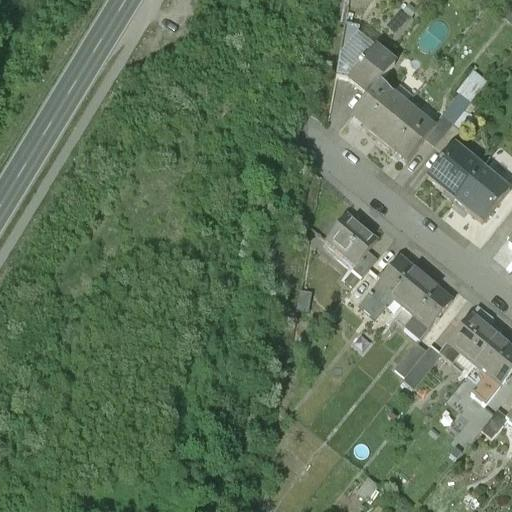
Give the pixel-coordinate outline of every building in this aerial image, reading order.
[(393,37),(408,21),(398,13),(384,30),(393,37)] [(344,29),(334,82),(348,84),(349,83),(356,43),(358,31),(344,29)] [(362,49),(356,43),(349,83),(368,58),(360,51),(362,49)] [(393,68),(373,52),(368,58),(349,83),(348,84),(366,100),(352,118),(365,128),(362,131),(377,144),(401,114),(387,103),(391,99),(378,88),(393,68)] [(415,125),(401,114),(377,144),(393,156),(395,153),(408,163),(432,132),(418,121),(415,125)] [(451,130),(434,151),(444,160),(447,156),(448,157),(462,138),(451,130)] [(448,157),(447,156),(444,160),(426,183),(444,197),(445,196),(454,204),(480,173),(467,162),(462,168),(448,157)] [(480,173),(454,204),(464,212),(463,213),(481,228),(508,196),(480,173)] [(376,246),(345,221),(322,249),(353,274),(367,258),(376,246)] [(353,274),(351,278),(359,284),(375,265),(367,258),(353,274)] [(424,284),(397,263),(374,291),(393,307),(395,308),(401,313),(424,284)] [(351,278),(344,286),(352,293),(359,284),(351,278)] [(424,284),(401,313),(411,322),(427,334),(450,306),(424,284)] [(393,307),(374,291),(357,313),(373,326),(388,308),(391,310),(393,307)] [(495,342),(469,321),(446,349),(460,360),(473,370),(495,342)] [(411,322),(402,334),(417,346),(427,334),(411,322)] [(511,375),(511,355),(495,342),(473,370),(480,377),(499,391),(511,375)] [(414,349),(393,374),(404,383),(424,357),(414,349)] [(460,360),(446,349),(439,358),(438,359),(439,360),(452,370),(460,360)] [(404,383),(401,386),(412,395),(439,360),(438,359),(439,358),(430,351),(424,357),(404,383)] [(480,386),(471,398),(484,409),(499,391),(480,377),(477,381),(480,386)] [(506,422),(497,414),(481,434),(492,443),(508,423),(506,422)]
